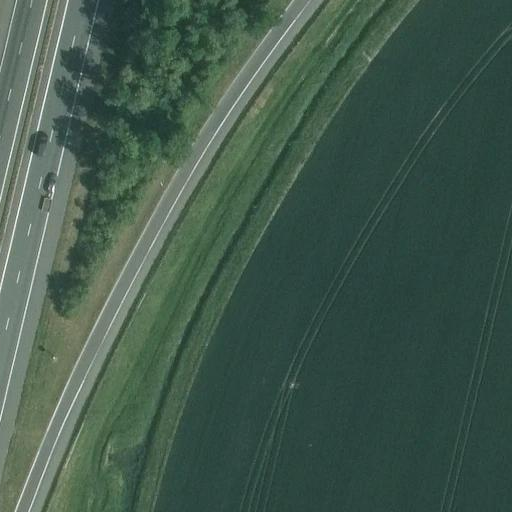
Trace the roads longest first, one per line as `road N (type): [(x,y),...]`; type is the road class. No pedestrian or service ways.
road 1 (motorway): [(22,511),(150,232),(224,106),(301,0)]
road 2 (track): [(89,511),(97,449),(113,411),(288,89),(354,0)]
road 3 (track): [(143,511),(185,370),(229,275),(327,106),(408,0)]
road 4 (motorway): [(0,354),(83,0)]
road 5 (motorway): [(31,0),(0,135)]
